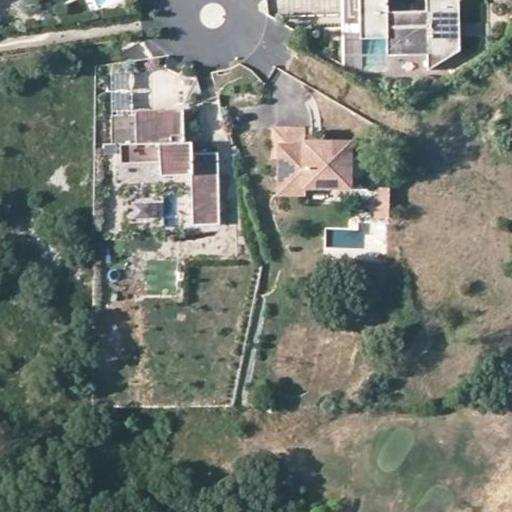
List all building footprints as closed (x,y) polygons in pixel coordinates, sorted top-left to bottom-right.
[(386,0),(342,0),(343,12),(365,11),(365,25),(386,25),(387,54),(427,53),(428,68),(460,48),(459,35),(459,21),(458,0),(425,0),(426,8),(387,9),(386,0)] [(365,11),(343,12),(343,26),(365,25),(365,11)] [(459,21),(459,35),(482,34),(482,21),(459,21)] [(183,140),(182,107),(134,108),(134,112),(135,141),(159,140),(159,159),(159,173),(190,172),(191,223),(218,223),(217,150),(190,151),(190,140),(183,140)] [(134,112),(110,112),(110,141),(119,141),(135,141),(134,112)] [(271,125),(271,138),(321,139),(322,132),(303,132),(303,126),(271,125)] [(348,185),(349,139),(321,139),(271,138),(271,155),(276,155),(276,192),(304,193),(304,184),(348,185)] [(159,159),(159,140),(135,141),(119,141),(119,160),(159,159)] [(389,216),(388,184),(373,184),(373,216),(389,216)]
